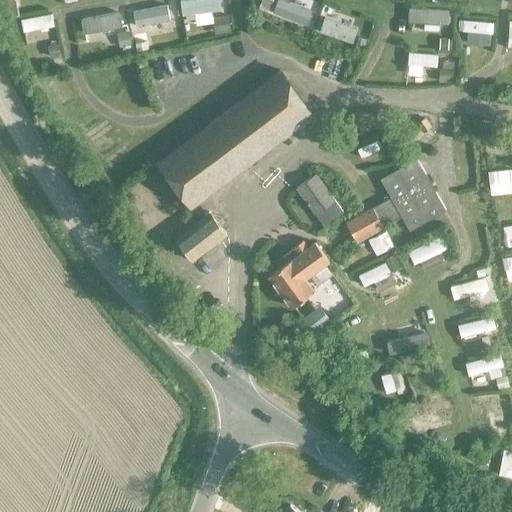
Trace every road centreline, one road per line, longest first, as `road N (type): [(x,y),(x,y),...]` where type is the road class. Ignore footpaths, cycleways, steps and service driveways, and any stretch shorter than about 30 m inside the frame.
road 1 (tertiary): [(244,402),(127,289),(0,90)]
road 2 (tertiary): [(448,511),(319,451),(244,402)]
